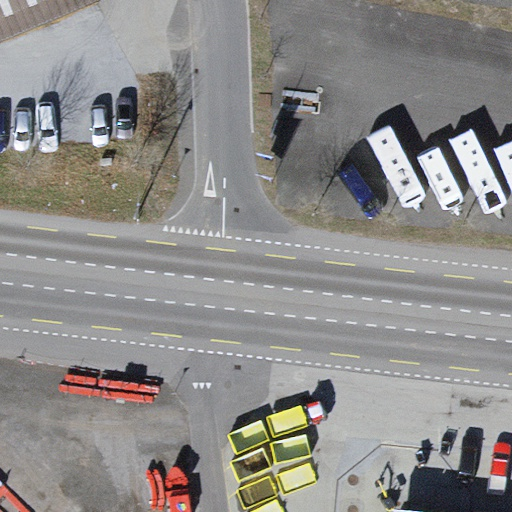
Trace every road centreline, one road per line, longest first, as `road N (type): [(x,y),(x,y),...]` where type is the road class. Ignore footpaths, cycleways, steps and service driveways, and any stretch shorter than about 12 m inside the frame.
road 1 (residential): [(245,304),(210,0)]
road 2 (primary): [(511,331),(245,304)]
road 3 (primary): [(245,304),(0,273)]
